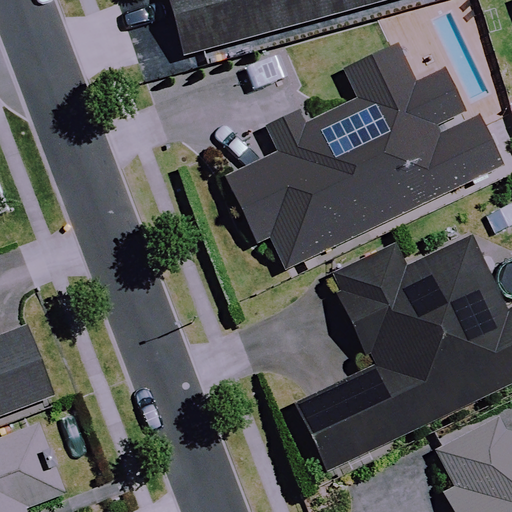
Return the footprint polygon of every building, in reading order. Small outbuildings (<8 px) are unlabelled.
[(165,0),(182,60),(401,0),(165,0)] [(472,123),(462,127),(459,120),(437,74),(410,87),(391,48),(341,71),(355,100),(327,113),(324,105),(267,132),(279,157),(221,184),(249,244),(264,237),(281,273),(495,172),(472,123)] [(389,249),(333,276),(340,292),(332,296),(369,372),(288,411),(320,477),(511,384),(511,312),(502,317),(464,238),(399,270),(389,249)] [(0,340),(0,418),(51,400),(25,331),(0,340)] [(511,511),(511,429),(505,417),(430,456),(448,490),(432,498),(439,511),(511,511)] [(27,511),(55,502),(30,431),(0,442),(0,511),(27,511)]
